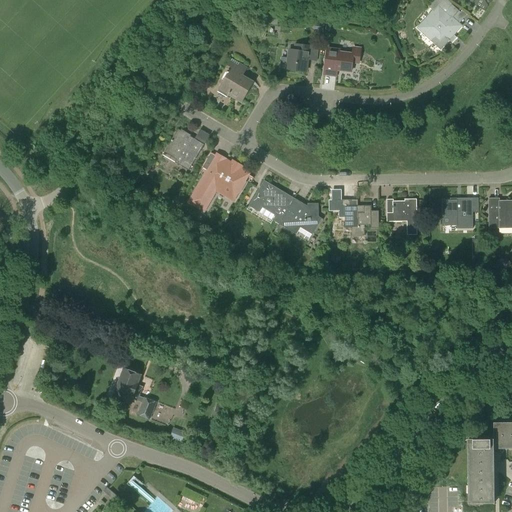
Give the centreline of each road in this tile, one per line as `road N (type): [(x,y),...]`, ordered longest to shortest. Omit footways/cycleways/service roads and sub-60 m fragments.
road 1 (residential): [(242,143),(275,91),(381,100),(429,84),(464,53),(501,0)]
road 2 (tertiary): [(2,403),(32,406),(192,470),(269,511)]
road 3 (residential): [(242,143),(316,180),(511,172)]
road 4 (unclassified): [(38,206),(60,193),(146,50),(194,0)]
road 5 (tertiary): [(352,511),(474,374),(511,347)]
